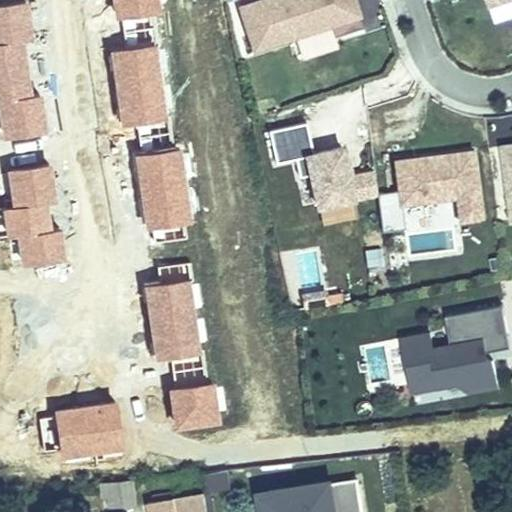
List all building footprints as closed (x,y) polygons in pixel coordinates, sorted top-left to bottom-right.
[(254,50),(331,25),(334,37),(363,28),(353,0),(263,0),(241,7),(254,50)] [(348,178),(341,148),(313,154),(306,123),(269,131),(276,163),(295,159),(299,178),(310,175),(317,207),(377,194),(374,173),(348,178)] [(345,149),(349,172),(373,168),(369,144),(345,149)] [(511,146),(502,148),(511,223),(511,222),(511,146)] [(481,220),(472,152),(418,159),(419,164),(411,165),(410,160),(394,162),(398,191),(377,194),(382,232),(404,229),(401,205),(456,198),(459,222),(481,220)] [(435,372),(438,387),(464,382),(466,392),(496,387),(491,361),(486,361),(484,352),(509,347),(501,304),(444,315),(450,345),(431,348),(428,332),(400,338),(408,377),(435,372)] [(435,372),(408,377),(411,392),(438,387),(435,372)] [(200,474),(203,492),(228,488),(226,470),(200,474)] [(360,511),(355,479),(263,495),(266,511),(360,511)] [(134,480),(102,484),(105,509),(137,505),(134,480)] [(173,497),(175,511),(206,511),(203,492),(173,497)] [(147,501),(148,511),(175,511),(173,497),(147,501)]
